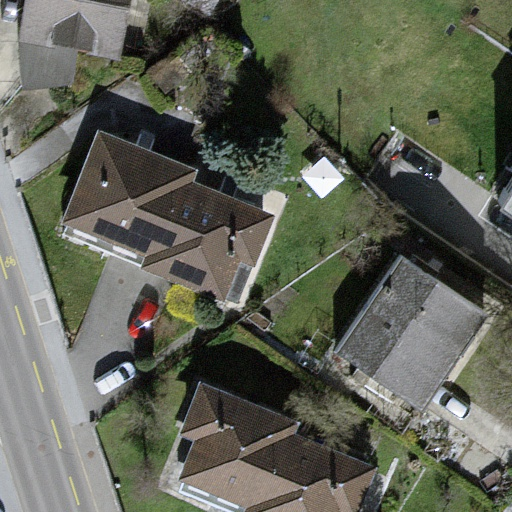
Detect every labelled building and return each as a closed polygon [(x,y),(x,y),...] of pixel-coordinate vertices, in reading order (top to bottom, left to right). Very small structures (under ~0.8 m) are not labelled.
[(116,0),(16,0),(11,30),(14,83),(66,92),(75,56),(99,69),(116,0)] [(185,166),(93,132),(56,224),(115,248),(115,260),(238,304),(276,219),(182,184),(185,166)] [(511,174),(496,198),(511,209),(511,174)] [(477,317),(396,266),(330,354),(414,413),(477,317)] [(291,424),(192,386),(168,437),(183,446),(171,482),(236,511),(354,511),(366,468),(286,436),(291,424)]
